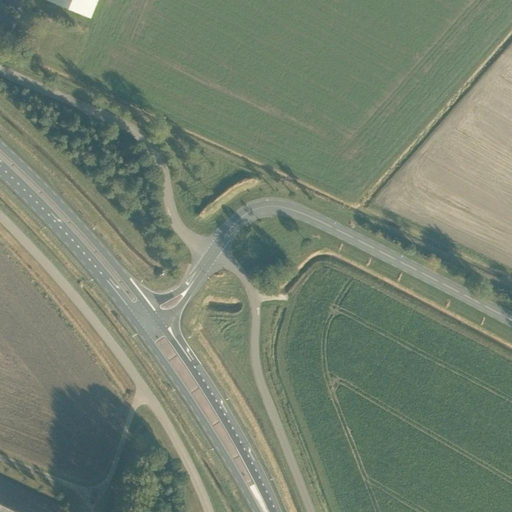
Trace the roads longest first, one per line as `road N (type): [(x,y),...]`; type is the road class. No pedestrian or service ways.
road 1 (unclassified): [(208,511),(143,387),(0,215)]
road 2 (secondary): [(210,253),(242,216),(291,208),(511,321)]
road 3 (unclassified): [(210,253),(173,218),(155,153),(133,129),(0,70)]
road 4 (unclassified): [(310,511),(255,366),(251,291),(210,253)]
road 5 (trunk): [(149,308),(0,146)]
road 6 (trunk): [(271,511),(232,433),(160,323)]
road 7 (trunk): [(139,329),(258,511)]
road 8 (trunk): [(0,170),(139,329)]
